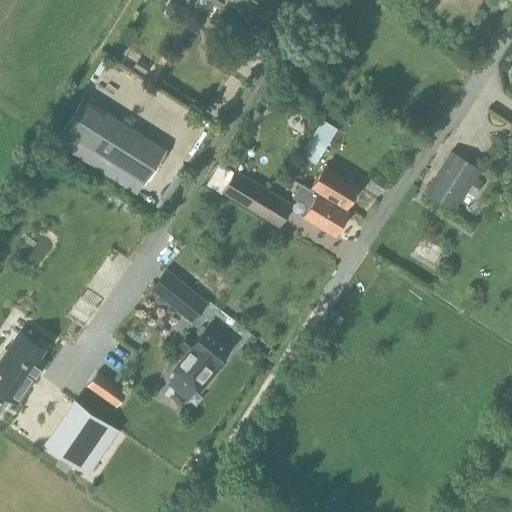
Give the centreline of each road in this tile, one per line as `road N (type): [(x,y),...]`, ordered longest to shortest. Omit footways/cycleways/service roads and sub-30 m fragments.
road 1 (unclassified): [(308,0),(148,245)]
road 2 (unclassified): [(356,252),(511,24)]
